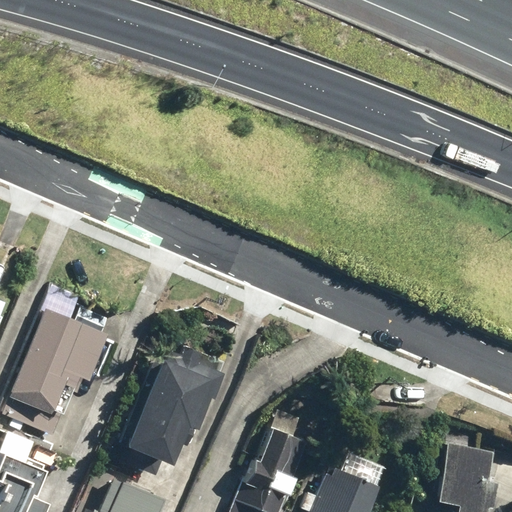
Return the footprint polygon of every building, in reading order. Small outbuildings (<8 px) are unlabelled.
[(106,327),(43,302),(7,394),(48,410),(59,381),(72,386),(76,375),(86,378),(106,327)] [(129,414),(133,416),(124,438),(169,457),(186,418),(199,424),(223,367),(174,346),(170,354),(161,350),(145,387),(141,385),(129,414)] [(275,511),(305,437),(264,421),(227,511),(275,511)] [(31,437),(0,425),(0,511),(40,511),(46,495),(32,489),(43,460),(25,454),(31,437)] [(486,478),(489,444),(437,439),(432,495),(454,497),(453,509),(483,511),(484,501),(490,501),(492,478),(486,478)] [(366,511),(384,458),(349,446),(341,467),(317,458),(299,509),(307,511),(366,511)] [(154,511),(162,492),(113,471),(99,503),(92,500),(86,511),(154,511)]
